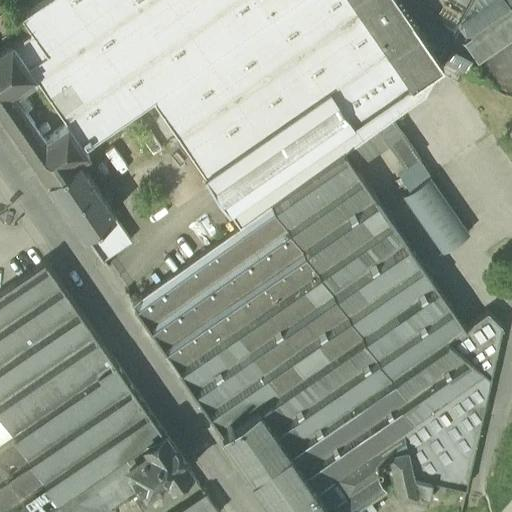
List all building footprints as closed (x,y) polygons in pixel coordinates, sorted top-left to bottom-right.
[(32,31),(14,43),(38,78),(69,122),(86,147),(155,100),(203,171),(202,171),(230,211),(241,225),(345,150),(364,137),(355,124),(444,63),(400,0),(45,0),(22,16),(32,31)] [(511,25),(506,17),(496,23),(508,42),(511,39),(511,25)] [(496,23),(486,31),(498,49),(508,42),(496,23)] [(486,31),(476,37),(489,55),(498,49),(486,31)] [(479,62),(489,55),(476,37),(466,44),(479,62)] [(0,107),(18,134),(36,122),(25,106),(34,101),(25,88),(38,78),(14,43),(13,41),(0,50),(0,107)] [(390,143),(406,165),(420,155),(393,116),(378,127),(390,143)] [(18,134),(29,150),(47,138),(36,122),(18,134)] [(69,122),(47,138),(29,150),(49,179),(79,158),(80,160),(90,153),(86,147),(69,122)] [(364,137),(345,150),(357,167),(390,143),(378,127),(364,137)] [(357,167),(345,150),(241,225),(134,302),(278,511),(351,511),(387,488),(378,475),(384,471),(380,465),(385,462),(382,456),(391,451),(400,499),(427,505),(433,481),(436,482),(437,480),(467,487),(503,325),(489,310),(467,325),(357,167)] [(410,189),(430,175),(433,173),(420,155),(406,165),(398,171),(410,189)] [(49,179),(52,184),(82,163),(80,160),(79,158),(49,179)] [(110,204),(82,163),(52,184),(80,225),(110,204)] [(404,193),(444,250),(470,232),(430,175),(410,189),(404,193)] [(116,212),(110,204),(80,225),(86,232),(114,213),(116,212)] [(86,232),(104,259),(132,239),(114,213),(86,232)] [(0,511),(105,511),(113,507),(111,504),(138,485),(141,489),(146,490),(147,489),(130,463),(151,448),(147,442),(164,430),(47,261),(0,293),(0,511)] [(130,463),(147,489),(169,475),(173,481),(191,468),(164,430),(147,442),(151,448),(130,463)] [(380,465),(384,471),(389,468),(385,462),(380,465)] [(220,511),(207,492),(178,511),(220,511)] [(372,502),(357,511),(377,511),(379,511),(372,502)]
